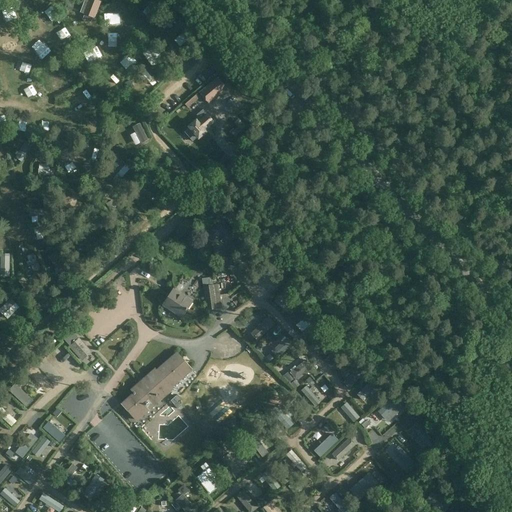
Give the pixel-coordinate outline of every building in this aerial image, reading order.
[(85,0),(81,12),(85,14),(86,14),(94,17),(96,18),(102,3),(94,0),(85,0)] [(164,60),(154,46),(142,54),(152,68),(164,60)] [(63,89),(58,80),(65,76),(61,70),(59,71),(56,65),(49,69),(51,73),(46,76),(47,78),(46,78),(55,93),(63,89)] [(45,72),(42,67),(34,71),(37,76),(45,72)] [(219,78),(201,92),(209,103),(227,88),(219,78)] [(131,80),(125,83),(129,90),(135,86),(131,80)] [(105,90),(98,96),(104,103),(111,97),(105,90)] [(181,103),(189,97),(185,93),(178,100),(181,103)] [(191,130),(186,134),(192,140),(196,136),(197,135),(201,139),(209,133),(205,129),(212,123),(215,121),(204,110),(198,116),(202,120),(200,121),(198,118),(189,127),(191,130)] [(133,131),(129,127),(119,136),(132,150),(136,146),(128,137),(133,131)] [(26,140),(19,152),(17,150),(15,154),(17,155),(15,158),(22,162),(33,145),(26,140)] [(107,174),(113,179),(126,164),(120,159),(107,174)] [(89,163),(84,166),(88,172),(93,169),(89,163)] [(153,174),(151,183),(170,187),(172,177),(153,174)] [(75,191),(67,188),(62,206),(68,208),(71,197),(76,199),(77,195),(74,194),(75,191)] [(136,188),(132,192),(137,197),(141,193),(136,188)] [(34,191),(34,198),(52,199),(52,192),(34,191)] [(121,217),(110,199),(105,202),(115,220),(121,217)] [(101,208),(97,210),(102,217),(105,214),(101,208)] [(50,209),(29,210),(29,217),(41,217),(41,219),(50,218),(50,209)] [(94,212),(84,220),(93,232),(103,224),(94,212)] [(221,234),(224,237),(230,244),(237,238),(222,220),(206,234),(212,242),(221,234)] [(52,226),(33,228),(34,235),(53,232),(52,226)] [(214,246),(220,254),(227,248),(221,240),(214,246)] [(248,249),(234,261),(239,267),(253,255),(248,249)] [(69,270),(57,252),(49,258),(62,275),(69,270)] [(256,289),(272,273),(267,269),(251,284),(256,289)] [(33,290),(24,278),(19,282),(24,288),(22,289),(25,293),(26,292),(28,294),(33,290)] [(219,284),(204,286),(208,311),(223,308),(219,284)] [(286,300),(289,297),(293,294),(287,287),(271,303),(277,309),(286,300)] [(174,290),(164,305),(183,318),(193,300),(174,290)] [(0,309),(0,312),(4,316),(16,303),(11,298),(0,309)] [(311,315),(296,328),(300,333),(315,319),(311,315)] [(257,341),(275,324),(269,317),(251,334),(257,341)] [(246,318),(242,322),(247,327),(251,323),(246,318)] [(73,331),(64,339),(70,346),(71,346),(84,360),(93,352),(80,338),(79,339),(73,331)] [(328,332),(310,347),(315,353),(334,338),(328,332)] [(233,335),(227,340),(235,349),(241,344),(233,335)] [(287,337),(270,352),(277,359),(293,344),(289,339),(287,337)] [(134,393),(121,404),(138,422),(175,389),(174,388),(194,370),(178,352),(157,370),(155,368),(131,390),(134,393)] [(253,359),(250,363),(258,370),(261,366),(253,359)] [(306,360),(290,373),(295,380),(312,367),(306,360)] [(360,367),(344,383),(350,388),(366,373),(360,367)] [(296,380),(291,384),(295,389),(299,385),(296,380)] [(371,382),(357,395),(362,400),(376,387),(371,382)] [(176,396),(170,401),(174,406),(177,409),(181,406),(177,402),(180,400),(179,399),(176,396)] [(393,398),(379,412),(389,422),(403,408),(393,398)] [(85,401),(77,411),(81,414),(89,405),(85,401)] [(355,420),(359,416),(346,402),(342,406),(355,420)] [(59,409),(54,414),(58,418),(62,412),(59,409)] [(284,415),(277,421),(288,434),(295,428),(284,415)] [(66,417),(58,426),(62,430),(70,421),(66,417)] [(45,435),(52,427),(48,423),(41,432),(45,435)] [(314,451),(320,457),(338,440),(332,434),(314,451)] [(256,435),(250,440),(264,458),(269,453),(256,435)] [(338,461),(356,445),(349,438),(332,454),(338,461)] [(227,452),(222,447),(218,450),(223,455),(227,452)] [(286,454),(301,472),(307,467),(291,450),(286,454)] [(43,452),(35,461),(38,464),(46,455),(43,452)] [(235,474),(241,469),(228,454),(223,459),(235,474)] [(421,454),(416,459),(419,462),(424,458),(421,454)] [(73,464),(61,480),(67,484),(79,468),(73,464)] [(280,487),(267,471),(261,476),(274,492),(280,487)] [(292,472),(286,477),(290,482),(296,477),(292,472)] [(204,474),(198,478),(209,495),(215,491),(204,474)] [(359,475),(354,479),(367,494),(372,490),(359,475)] [(398,475),(393,479),(397,484),(402,480),(398,475)] [(96,476),(83,495),(89,499),(103,480),(96,476)] [(303,477),(299,481),(310,495),(315,491),(303,477)] [(389,479),(381,487),(385,492),(394,484),(389,479)] [(237,496),(249,511),(252,511),(258,507),(244,490),(237,496)] [(335,492),(329,498),(341,511),(344,511),(349,508),(335,492)] [(432,492),(426,500),(443,511),(445,511),(451,505),(432,492)] [(467,511),(479,511),(485,506),(469,492),(462,499),(472,507),(467,511)] [(283,494),(277,498),(287,511),(293,511),(297,510),(283,494)] [(46,495),(42,501),(59,511),(60,511),(64,506),(46,495)] [(117,501),(109,511),(117,511),(123,505),(117,501)] [(357,501),(353,504),(357,510),(361,506),(357,501)]
